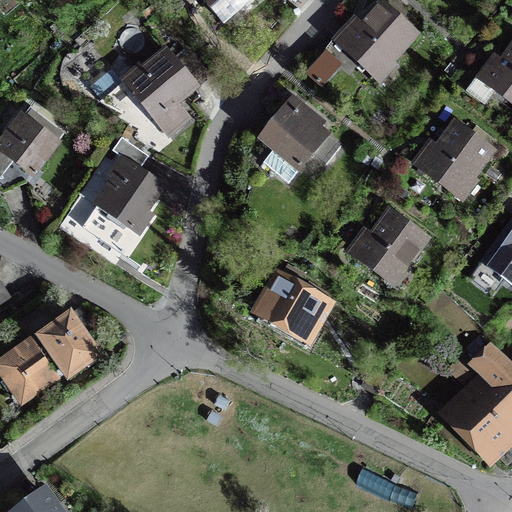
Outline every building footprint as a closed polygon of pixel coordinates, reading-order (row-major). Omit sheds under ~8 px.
[(203,0),(222,22),(244,4),(246,6),(253,0),(203,0)] [(416,34),(382,4),(355,34),(349,28),(336,43),(376,79),(416,34)] [(511,48),(498,67),(492,63),(479,79),(511,103),(511,48)] [(177,64),(166,51),(142,71),(139,68),(123,81),(124,82),(100,102),(122,114),(117,117),(159,139),(187,117),(175,102),(208,75),(190,53),(177,64)] [(328,53),(308,73),(322,87),(342,66),(328,53)] [(318,120),(293,100),(262,138),(275,149),(264,164),(288,184),(312,153),(326,164),(339,148),(326,137),(326,136),(313,126),(318,120)] [(0,187),(22,177),(26,171),(31,175),(57,142),(55,142),(61,134),(41,121),(29,112),(25,118),(22,117),(0,146),(0,187)] [(493,151),(456,124),(433,154),(427,149),(415,165),(458,197),(493,151)] [(149,156),(122,138),(113,151),(123,158),(110,177),(114,179),(95,205),(132,231),(163,186),(139,170),(149,156)] [(426,239),(389,212),(368,242),(361,237),(349,253),(393,285),(426,239)] [(511,232),(486,267),(511,285),(511,232)] [(317,317),(325,304),(295,287),(302,275),(288,267),(259,318),(258,318),(256,321),(260,324),(261,323),(302,346),(302,347),(306,349),(308,346),(308,345),(311,339),(306,337),(317,317)] [(0,286),(0,304),(8,299),(0,286)] [(55,374),(62,369),(68,377),(82,367),(98,356),(84,335),(95,327),(81,309),(70,317),(70,316),(39,337),(46,347),(39,352),(32,342),(0,365),(0,368),(7,378),(0,383),(7,393),(14,388),(22,401),(57,376),(55,374)] [(511,432),(511,358),(505,365),(490,351),(475,366),(489,380),(481,388),(478,385),(469,394),(472,397),(452,417),(489,455),(509,435),(511,432)] [(57,511),(45,494),(19,511),(57,511)]
